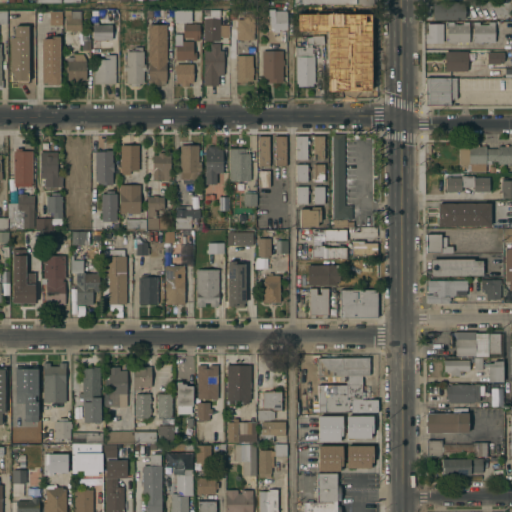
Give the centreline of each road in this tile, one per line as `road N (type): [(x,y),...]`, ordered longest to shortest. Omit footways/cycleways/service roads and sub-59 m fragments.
road 1 (primary): [(403,511),(402,0)]
road 2 (residential): [(403,336),(0,337)]
road 3 (tertiary): [(402,116),(0,118)]
